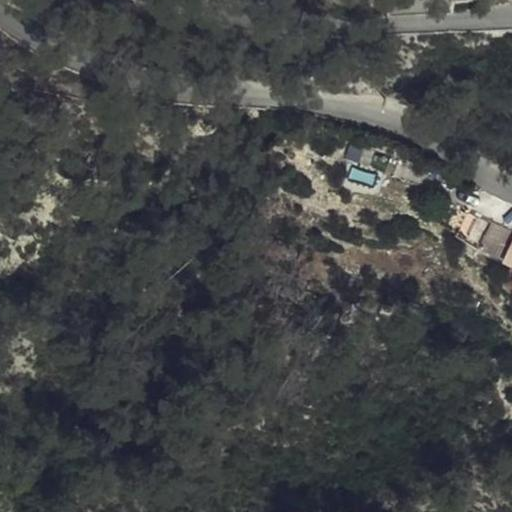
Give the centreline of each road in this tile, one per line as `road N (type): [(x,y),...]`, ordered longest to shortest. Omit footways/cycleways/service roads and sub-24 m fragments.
road 1 (tertiary): [(511,186),(430,135),(353,112),(226,97),(103,65),(0,14)]
road 2 (tertiary): [(213,0),(274,14),(402,20),(511,13)]
